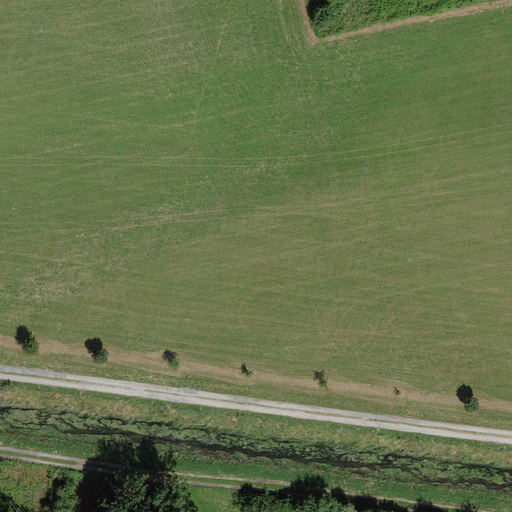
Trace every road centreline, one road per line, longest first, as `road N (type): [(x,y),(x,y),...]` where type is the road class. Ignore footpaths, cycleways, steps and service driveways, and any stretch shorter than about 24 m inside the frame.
road 1 (track): [(511,435),(0,370)]
road 2 (track): [(438,511),(0,457)]
